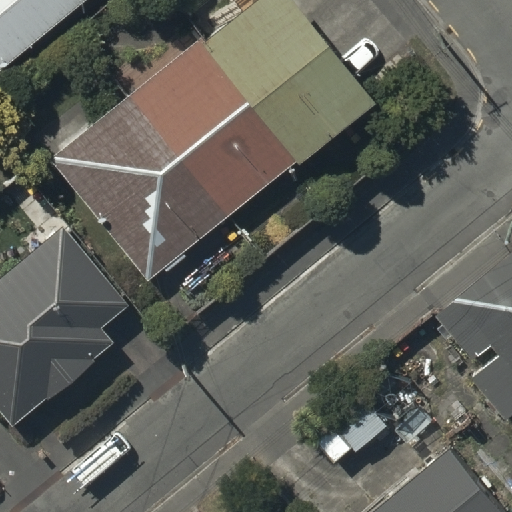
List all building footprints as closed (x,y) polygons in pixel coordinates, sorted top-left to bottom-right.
[(0,0),(0,78),(92,0),(0,0)] [(197,46),(46,162),(148,286),(291,168),(297,175),(371,113),(277,0),(266,0),(202,53),(197,46)] [(0,417),(11,430),(47,400),(51,404),(91,371),(89,368),(114,348),(101,333),(127,311),(62,231),(0,282),(0,417)] [(511,253),(446,308),(480,351),(496,337),(506,349),(480,371),(511,410),(511,253)] [(501,511),(453,455),(384,511),(501,511)]
